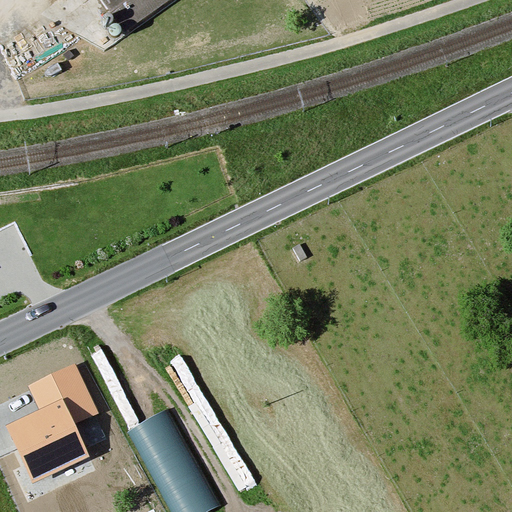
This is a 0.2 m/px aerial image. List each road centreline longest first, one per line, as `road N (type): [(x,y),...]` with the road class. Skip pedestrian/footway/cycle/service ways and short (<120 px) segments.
road 1 (secondary): [(0,339),(511,93)]
road 2 (residential): [(0,110),(374,43),(480,0)]
